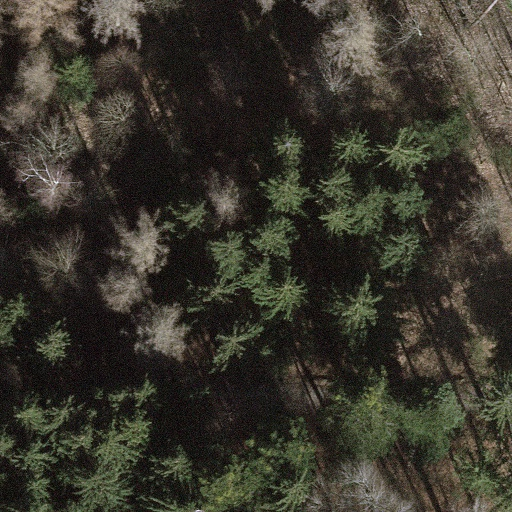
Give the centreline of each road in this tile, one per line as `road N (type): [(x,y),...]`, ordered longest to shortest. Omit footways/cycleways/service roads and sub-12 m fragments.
road 1 (track): [(228,396),(511,391)]
road 2 (track): [(0,432),(82,412),(228,396)]
